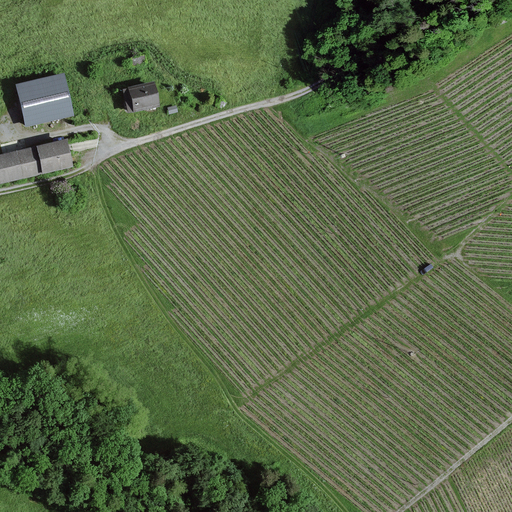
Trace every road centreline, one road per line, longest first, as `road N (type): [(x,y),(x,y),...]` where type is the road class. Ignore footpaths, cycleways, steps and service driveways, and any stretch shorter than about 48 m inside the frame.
road 1 (track): [(396,0),(315,86),(105,152),(53,178),(0,188)]
road 2 (track): [(400,511),(511,424)]
